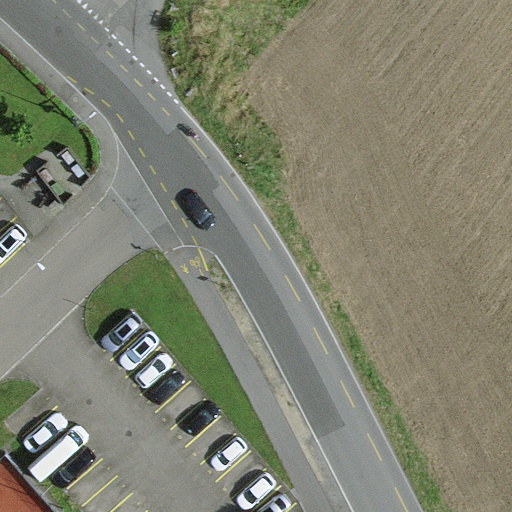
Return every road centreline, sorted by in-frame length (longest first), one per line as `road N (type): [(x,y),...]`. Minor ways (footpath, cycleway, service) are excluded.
road 1 (tertiary): [(382,511),(247,248),(190,165)]
road 2 (residential): [(190,165),(0,332)]
road 3 (tertiary): [(190,165),(82,48),(22,0)]
